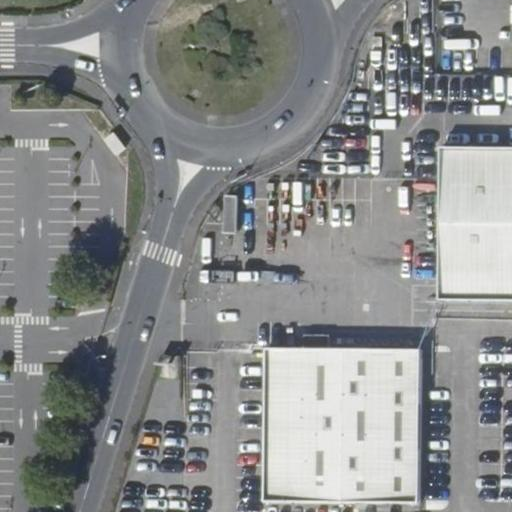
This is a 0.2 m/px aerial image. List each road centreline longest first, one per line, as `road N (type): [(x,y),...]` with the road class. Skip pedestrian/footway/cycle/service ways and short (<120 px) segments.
road 1 (unclassified): [(82,511),(161,259)]
road 2 (unclassified): [(161,259),(199,185),(239,143)]
road 3 (unclassified): [(161,124),(169,174),(161,259)]
road 4 (unclassified): [(239,143),(287,119),(305,97),(318,45)]
road 5 (unclassified): [(133,7),(12,47)]
road 6 (unclassified): [(12,47),(131,84)]
